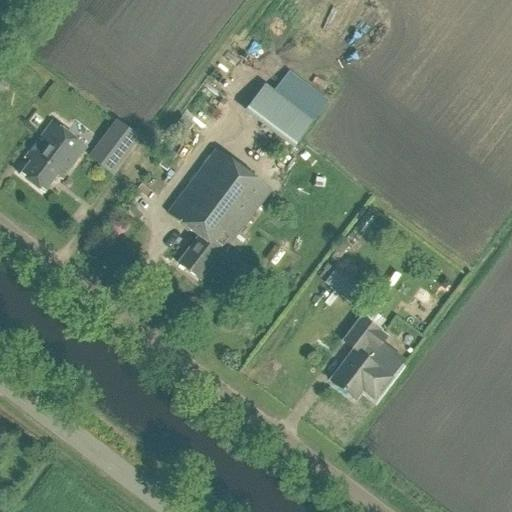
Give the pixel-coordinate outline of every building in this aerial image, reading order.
[(259,101),(241,131),(296,163),(314,132),(259,101)] [(59,182),(82,151),(49,127),(23,162),(28,166),(17,180),(40,197),(54,179),(59,182)] [(107,135),(98,146),(117,160),(126,149),(107,135)] [(162,157),(166,170),(182,165),(177,152),(162,157)] [(175,267),(197,284),(217,257),(219,258),(224,252),(230,257),(235,250),(229,245),(268,194),(213,153),(165,217),(195,240),(175,267)] [(389,381),(376,371),(372,367),(378,359),(373,355),(384,340),(358,320),(346,336),(340,345),(352,353),(328,385),(352,403),(359,394),(372,403),(389,381)]
